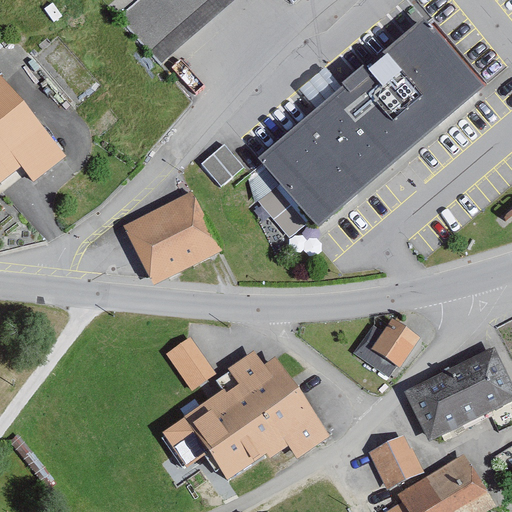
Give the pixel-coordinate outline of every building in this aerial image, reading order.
[(145,0),(120,22),(162,69),(241,0),(145,0)] [(484,99),(425,28),(261,167),(321,237),(484,99)] [(46,179),(66,164),(0,80),(0,191),(34,164),(46,179)] [(225,145),(202,164),(221,186),(244,167),(225,145)] [(222,250),(192,193),(125,226),(156,283),(222,250)] [(421,342),(391,324),(383,336),(373,330),(354,359),(388,380),(395,369),(401,373),(421,342)] [(194,334),(170,354),(199,390),(223,370),(194,334)] [(511,394),(492,356),(408,398),(433,446),(511,406),(511,394)] [(330,441),(279,363),(266,371),(257,358),(230,376),(240,391),(227,399),(226,396),(182,425),(191,440),(196,437),(229,488),(289,449),(298,462),(330,441)] [(420,478),(403,441),(370,456),(387,493),(420,478)] [(494,511),(462,460),(398,500),(402,507),(393,511),(494,511)]
